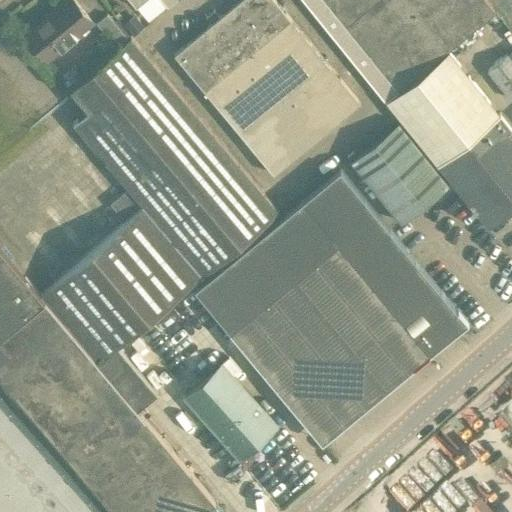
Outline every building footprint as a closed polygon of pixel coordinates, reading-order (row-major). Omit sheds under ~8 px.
[(26,35),(47,60),(92,22),(73,0),(62,0),(52,9),(54,12),(26,35)] [(275,0),(236,0),(204,27),(234,63),(203,89),(273,173),(359,101),(275,0)] [(494,11),(484,0),(303,0),(384,100),(494,11)] [(106,12),(95,21),(115,44),(125,35),(106,12)] [(234,63),(204,27),(173,53),(203,89),(234,63)] [(511,48),(486,70),(509,99),(511,96),(511,48)] [(386,102),(436,165),(486,227),(511,205),(511,128),(449,51),(386,102)] [(350,158),(400,221),(447,183),(397,121),(350,158)] [(340,165),(204,277),(192,287),(228,331),(230,329),(310,427),(341,402),(351,415),(467,319),(340,165)] [(0,258),(0,334),(43,298),(37,290),(24,275),(18,280),(0,258)] [(99,364),(43,298),(0,334),(0,376),(113,511),(224,511),(138,409),(155,395),(116,349),(99,364)] [(184,394),(238,456),(274,424),(220,362),(184,394)] [(0,511),(101,511),(102,511),(0,396),(0,511)] [(511,404),(499,416),(511,429),(511,404)]
